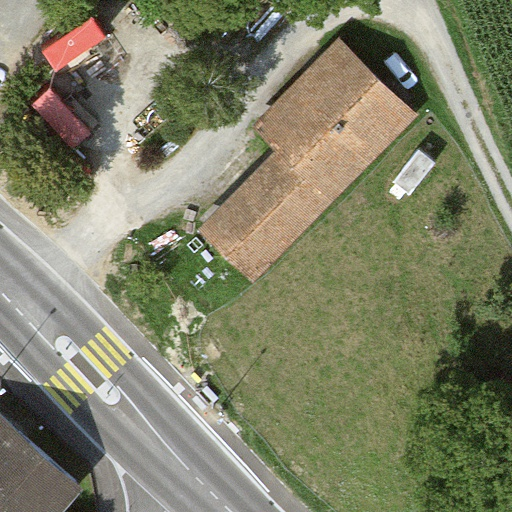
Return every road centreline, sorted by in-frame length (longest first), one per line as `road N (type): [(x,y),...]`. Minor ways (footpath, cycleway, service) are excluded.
road 1 (track): [(511,204),(422,20),(383,1),(333,4),(289,27),(18,308)]
road 2 (secondary): [(214,495),(0,287)]
